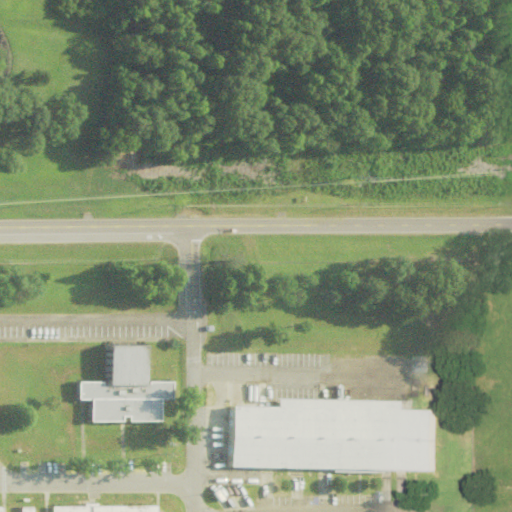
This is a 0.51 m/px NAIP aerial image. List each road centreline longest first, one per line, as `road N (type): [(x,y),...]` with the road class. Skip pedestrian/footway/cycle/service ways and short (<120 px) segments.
road 1 (primary): [(511,221),(0,225)]
road 2 (residential): [(192,511),(188,225)]
road 3 (residential): [(0,479),(192,480)]
